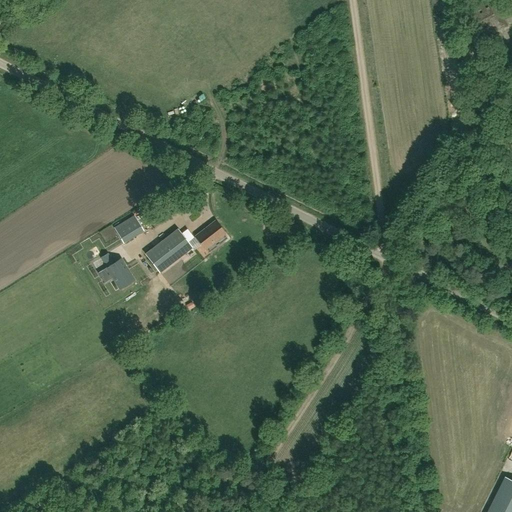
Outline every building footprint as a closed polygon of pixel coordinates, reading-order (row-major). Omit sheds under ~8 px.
[(478,38),(507,24),(495,0),(477,0),(462,7),(478,38)] [(134,216),(114,227),(123,241),(142,229),(134,216)] [(224,235),(214,222),(196,236),(206,248),(224,235)] [(178,230),(146,255),(159,271),(190,246),(178,230)] [(121,288),(122,287),(133,280),(121,259),(103,270),(109,280),(113,277),(119,288),(120,288),(121,288)] [(234,283),(248,275),(244,268),(230,276),(234,283)] [(154,283),(158,280),(151,270),(147,273),(154,283)] [(208,290),(223,284),(219,274),(194,286),(196,291),(207,287),(208,290)] [(64,296),(74,291),(66,277),(57,282),(64,296)] [(488,511),(511,511),(511,480),(506,477),(488,511)]
